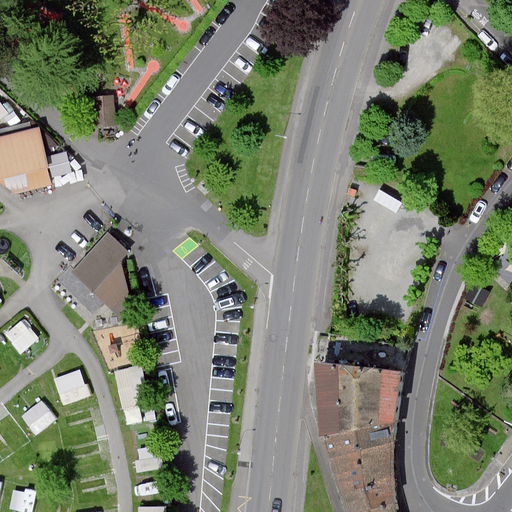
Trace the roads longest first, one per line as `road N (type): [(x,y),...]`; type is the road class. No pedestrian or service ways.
road 1 (primary): [(359,0),(306,192),(267,511)]
road 2 (residential): [(511,186),(454,275),(426,370),(416,458),(438,511)]
road 3 (track): [(330,87),(403,87),(442,31)]
